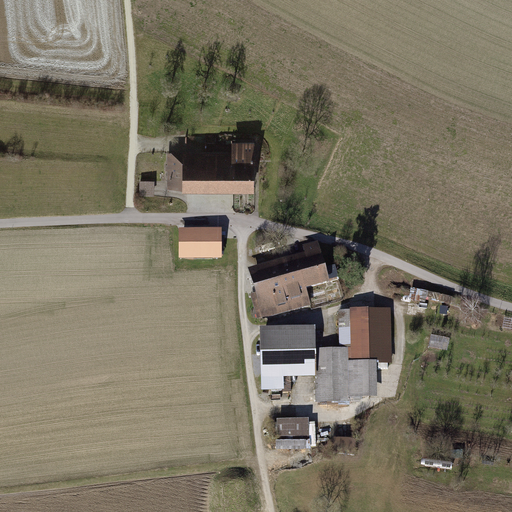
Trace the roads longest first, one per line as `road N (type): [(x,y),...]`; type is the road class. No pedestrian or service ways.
road 1 (unclassified): [(131,219),(313,233),(511,305)]
road 2 (track): [(272,511),(234,221)]
road 3 (track): [(128,0),(131,219)]
road 4 (track): [(0,227),(131,219)]
